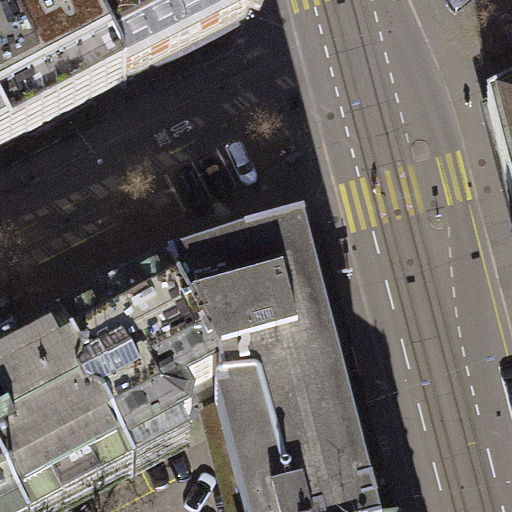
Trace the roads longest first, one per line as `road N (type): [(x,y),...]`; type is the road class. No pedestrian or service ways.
road 1 (tertiary): [(352,43),(467,511)]
road 2 (residential): [(352,43),(0,229)]
